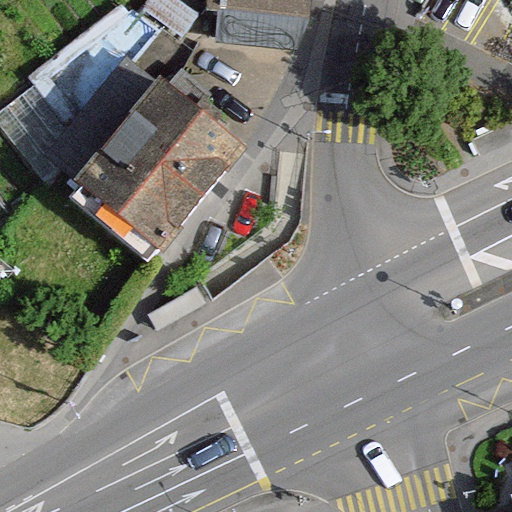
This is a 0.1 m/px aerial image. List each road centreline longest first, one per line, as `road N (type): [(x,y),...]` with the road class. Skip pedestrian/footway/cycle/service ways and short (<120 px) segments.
road 1 (tertiary): [(368,0),(346,123),(368,341)]
road 2 (secondary): [(68,498),(368,341)]
road 3 (secondary): [(511,226),(461,248),(368,341)]
road 4 (residential): [(414,511),(368,341)]
road 5 (secondary): [(368,341),(511,325)]
